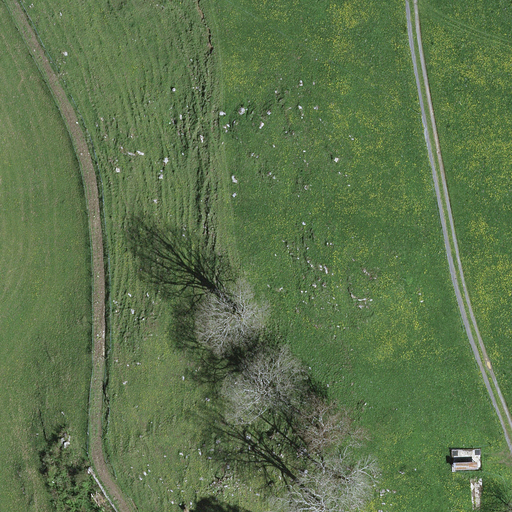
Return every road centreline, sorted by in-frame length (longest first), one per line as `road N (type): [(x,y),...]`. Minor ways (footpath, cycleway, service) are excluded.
road 1 (track): [(127,511),(96,458),(99,232),(89,168),(12,0)]
road 2 (track): [(511,438),(461,288),(410,0)]
